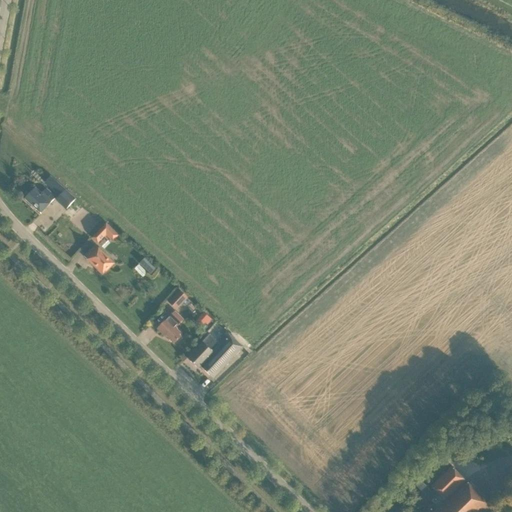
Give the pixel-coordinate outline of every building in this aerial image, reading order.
[(45,183),(60,196),(66,190),(50,176),(45,183)] [(47,189),(42,194),(36,188),(25,200),(41,214),(50,204),(56,198),(47,189)] [(56,201),(66,210),(76,199),(66,190),(60,196),(56,201)] [(85,209),(72,222),(86,237),(99,223),(85,209)] [(107,236),(113,242),(119,236),(106,223),(92,238),(98,244),(107,236)] [(84,257),(103,275),(114,264),(96,246),(84,257)] [(140,264),(151,275),(156,270),(145,259),(140,264)] [(188,299),(180,291),(169,303),(177,310),(188,299)] [(178,326),(184,320),(175,311),(157,330),(164,337),(166,336),(173,343),(181,335),(174,328),(177,325),(178,326)] [(199,318),(207,325),(212,320),(204,313),(199,318)] [(241,348),(226,333),(218,342),(210,334),(193,351),(195,353),(189,360),(198,368),(200,366),(213,379),(241,348)] [(486,511),(490,508),(450,468),(431,487),(445,502),(434,511),(486,511)]
